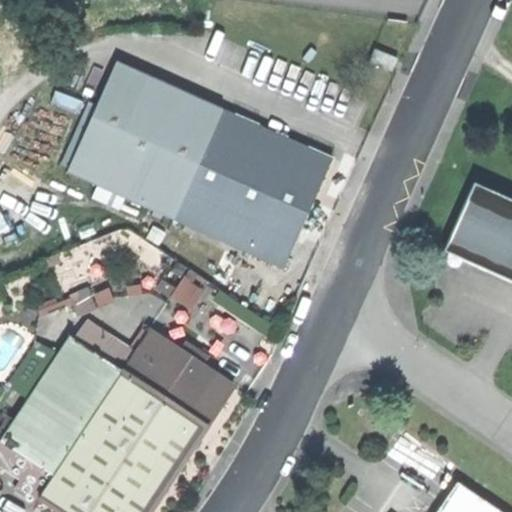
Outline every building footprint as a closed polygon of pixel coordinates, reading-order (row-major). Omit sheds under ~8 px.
[(369,60),(392,69),(397,56),(374,47),(369,60)] [(67,170),(171,218),(197,162),(222,106),(116,60),(67,170)] [(197,162),(305,212),(330,157),(222,106),(197,162)] [(281,267),(305,212),(197,162),(171,218),(281,267)] [(511,200),(473,183),(443,250),(500,275),(511,280),(511,200)] [(37,497),(59,511),(148,511),(176,470),(231,386),(146,330),(120,372),(51,475),(37,497)] [(0,441),(51,475),(120,372),(68,338),(0,441)] [(504,511),(457,482),(436,511),(504,511)]
